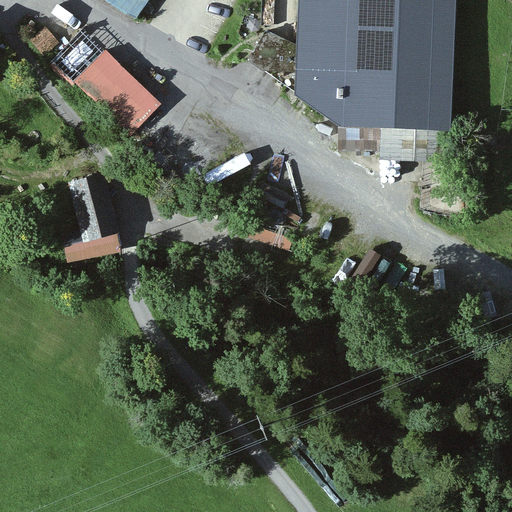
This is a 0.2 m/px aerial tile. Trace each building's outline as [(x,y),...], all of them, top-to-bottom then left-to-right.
[(154,0),(109,0),(142,20),(154,0)] [(299,0),(297,63),(295,104),(341,136),(381,139),(381,164),(448,167),(449,160),(452,139),(452,128),(457,0),(299,0)] [(203,139),(82,27),(48,63),(169,175),(203,139)] [(43,58),(59,45),(46,28),(29,42),(43,58)] [(323,236),(348,203),(337,194),(312,227),(323,236)]
